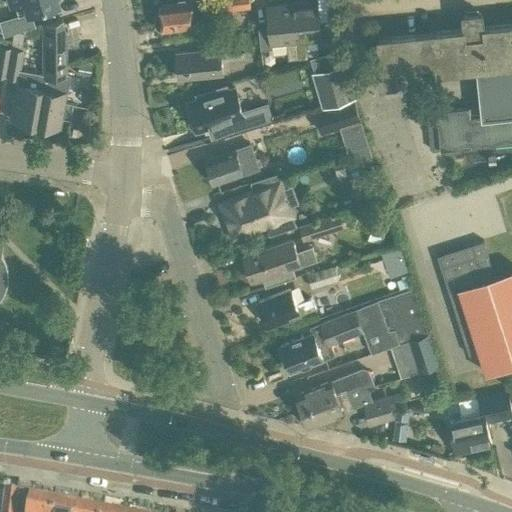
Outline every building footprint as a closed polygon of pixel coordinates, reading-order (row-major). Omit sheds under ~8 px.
[(24,12),(1,19),(5,33),(32,25),(28,11),(57,3),(56,0),(7,0),(9,5),(21,1),(24,12)] [(157,8),(154,11),(156,26),(160,29),(162,29),(163,30),(200,26),(200,23),(209,22),(207,3),(191,5),(191,1),(187,2),(185,0),(177,0),(176,3),(158,5),(158,8),(157,8)] [(249,0),(213,0),(214,11),(250,7),(249,0)] [(317,0),(292,3),(298,58),(307,57),(306,40),(321,39),(321,43),(333,41),(331,19),(319,21),(317,0)] [(269,26),(258,27),(260,49),(271,48),(271,44),(286,42),(288,59),(298,58),(292,3),(267,5),(269,26)] [(511,23),(482,26),(481,12),(463,14),(464,28),(378,37),(380,57),(374,58),(377,86),(397,84),(395,65),(437,61),(438,70),(468,67),(472,106),(436,110),(440,148),(511,140),(511,23)] [(61,18),(41,23),(42,73),(42,77),(64,76),(64,71),(64,39),(69,38),(67,29),(64,30),(61,18)] [(12,31),(9,46),(20,47),(22,33),(12,31)] [(206,48),(176,52),(178,78),(222,73),(221,56),(239,54),(237,34),(205,38),(206,48)] [(0,44),(0,73),(4,74),(9,46),(0,44)] [(9,46),(4,74),(17,76),(18,69),(22,49),(9,46)] [(344,64),(326,69),(329,79),(335,100),(336,102),(354,97),(344,64)] [(15,83),(9,118),(33,122),(42,77),(42,73),(18,69),(17,76),(16,83),(15,83)] [(42,77),(33,122),(58,127),(60,114),(68,116),(71,103),(62,101),(68,71),(64,71),(64,76),(42,77)] [(226,83),(199,91),(201,97),(189,100),(190,104),(186,106),(192,125),(196,123),(197,127),(209,123),(212,135),(271,117),(267,103),(242,111),(235,87),(228,89),(226,83)] [(282,100),(285,121),(297,119),(295,99),(282,100)] [(82,112),(81,118),(84,122),(89,123),(94,120),(95,115),(92,110),(86,109),(82,112)] [(436,110),(426,111),(430,149),(440,148),(436,110)] [(361,118),(339,125),(347,151),(352,149),(368,144),(361,118)] [(292,132),(277,138),(284,159),(300,154),(292,132)] [(235,148),(206,158),(207,161),(215,182),(243,172),(258,167),(250,143),(246,144),(235,148)] [(342,159),(304,172),(311,193),(349,179),(342,159)] [(254,190),(222,202),(234,235),(266,223),(292,213),(292,212),(291,212),(289,206),(289,205),(282,188),(277,174),(278,173),(277,172),(250,181),(254,190)] [(339,212),(299,225),(303,239),(344,226),(339,212)] [(291,237),(242,255),(251,281),(262,277),(265,286),(295,275),(292,266),(315,257),(311,244),(295,250),(291,237)] [(511,267),(494,273),(483,239),(437,254),(469,354),(480,351),(487,372),(496,369),(511,363),(511,267)] [(334,264),(306,273),(310,287),(338,278),(334,264)] [(410,273),(401,276),(405,287),(414,284),(410,273)] [(290,288),(259,300),(268,324),(286,317),(287,320),(310,310),(316,308),(311,297),(306,299),(295,303),(290,288)] [(430,333),(415,288),(380,299),(311,325),(313,331),(280,344),(291,371),(336,353),(332,342),(364,330),(373,351),(393,343),(394,346),(430,333)] [(430,333),(410,340),(414,353),(420,371),(440,364),(430,333)] [(341,375),(295,393),(302,409),(347,391),(346,387),(360,382),(362,389),(366,388),(375,384),(369,368),(364,366),(341,375)] [(347,391),(302,409),(308,425),(353,407),(353,406),(363,402),(369,423),(394,416),(392,410),(388,393),(370,397),(366,388),(362,389),(360,382),(346,387),(347,391)] [(483,413),(449,420),(456,451),(491,444),(486,421),(511,415),(511,409),(506,388),(479,394),(483,413)] [(409,407),(392,410),(394,416),(395,418),(407,420),(409,407)] [(3,490),(0,511),(15,511),(18,491),(3,490)] [(30,500),(27,511),(53,511),(56,499),(40,496),(39,501),(30,500)] [(53,511),(77,511),(78,508),(70,507),(71,502),(56,499),(53,511)]
